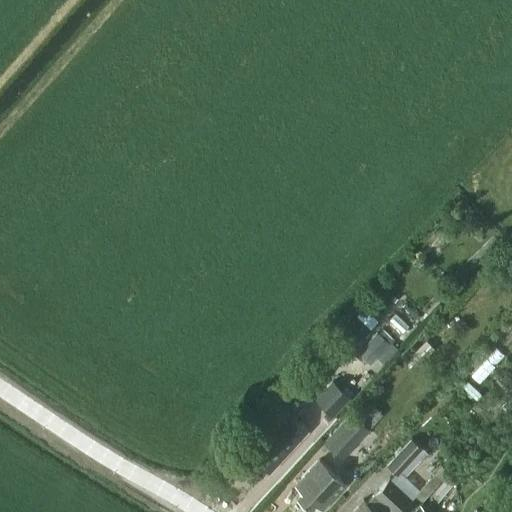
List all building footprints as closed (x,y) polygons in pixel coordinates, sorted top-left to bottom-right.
[(371,326),(375,321),(363,310),(341,334),(352,344),(359,336),(362,338),(372,327),(371,326)] [(384,329),(362,355),(375,366),(397,340),(384,329)] [(415,371),(437,349),(428,341),(407,363),(415,371)] [(352,396),(334,380),(316,399),(335,416),(352,396)] [(305,431),(290,417),(302,404),(287,390),(266,413),(276,422),(253,447),(254,449),(249,455),(264,469),(281,451),(284,454),(305,431)] [(354,413),(328,442),(345,458),(386,414),(372,401),(358,417),(354,413)] [(398,474),(423,448),(411,437),(387,463),(398,474)] [(322,510),(344,486),(320,464),(297,488),(302,492),(298,497),(310,508),(314,503),(322,510)] [(441,465),(425,483),(431,490),(448,471),(441,465)] [(387,511),(390,509),(392,511),(405,511),(416,501),(389,477),(373,495),(365,504),(363,502),(353,511),(387,511)]
